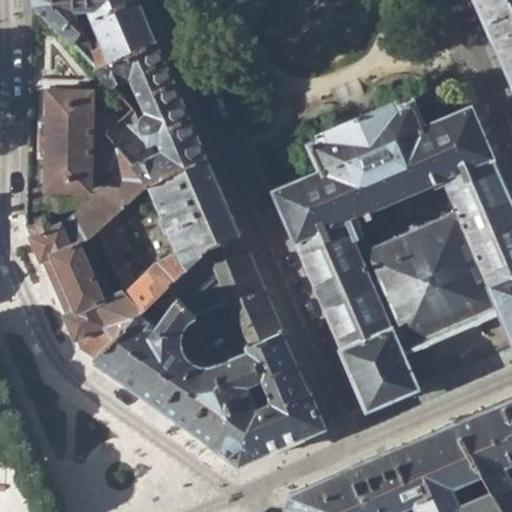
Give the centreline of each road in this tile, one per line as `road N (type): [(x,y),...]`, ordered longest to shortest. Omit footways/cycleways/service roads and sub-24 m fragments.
road 1 (residential): [(227,497),(181,475),(71,397),(10,291),(2,248),(8,0)]
road 2 (residential): [(165,0),(353,438)]
road 3 (residential): [(511,370),(353,438)]
road 4 (residential): [(511,138),(452,0)]
road 5 (residential): [(353,438),(227,497)]
